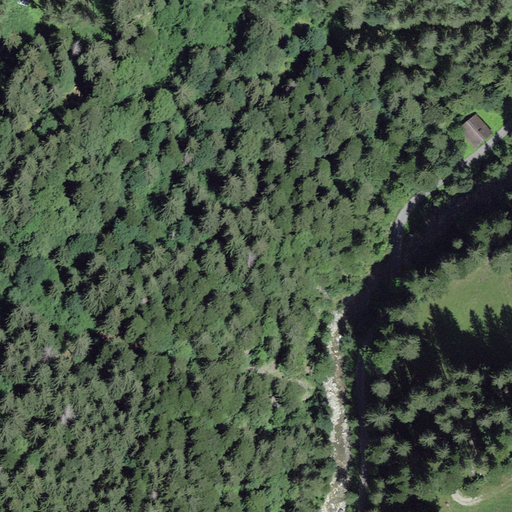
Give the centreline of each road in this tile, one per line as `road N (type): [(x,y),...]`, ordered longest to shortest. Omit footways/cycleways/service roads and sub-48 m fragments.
road 1 (unclassified): [(362,511),(361,369),(392,304),(401,222),(511,124)]
road 2 (track): [(387,511),(407,450),(446,428),(467,429),(475,442),(454,494),(470,500),(511,481)]
